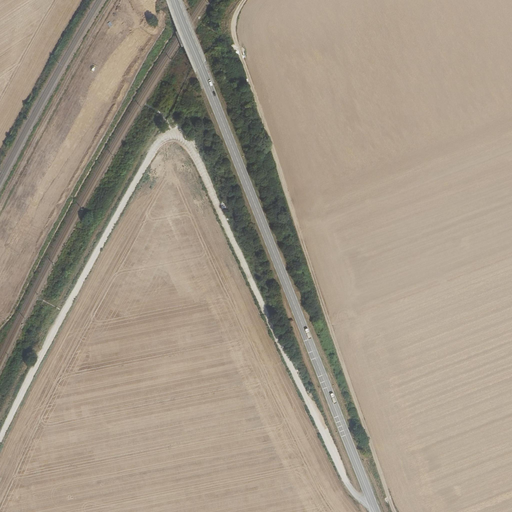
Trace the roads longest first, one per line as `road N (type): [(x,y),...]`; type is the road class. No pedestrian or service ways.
road 1 (track): [(0,441),(149,163),(176,142),(191,149),(353,495)]
road 2 (secondary): [(174,0),(375,511)]
road 3 (track): [(394,511),(237,46),(235,12),(245,0)]
road 4 (track): [(0,261),(96,75)]
